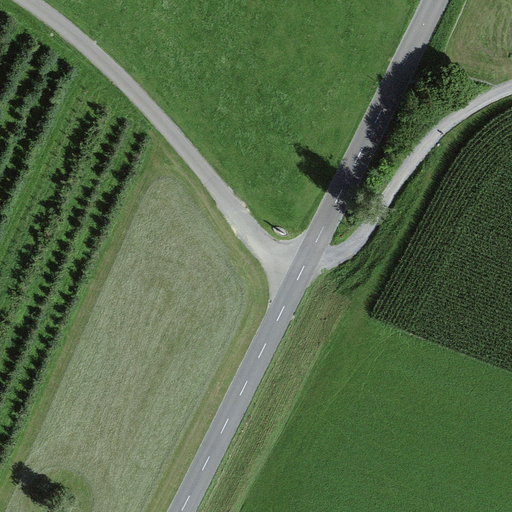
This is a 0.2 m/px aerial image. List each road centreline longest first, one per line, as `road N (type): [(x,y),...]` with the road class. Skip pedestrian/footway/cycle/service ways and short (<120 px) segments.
road 1 (unclassified): [(23,0),(136,95),(297,282)]
road 2 (tertiary): [(436,0),(297,282)]
road 3 (track): [(306,263),(348,252),(436,136),(478,99),(511,88)]
road 4 (tertiary): [(297,282),(181,511)]
